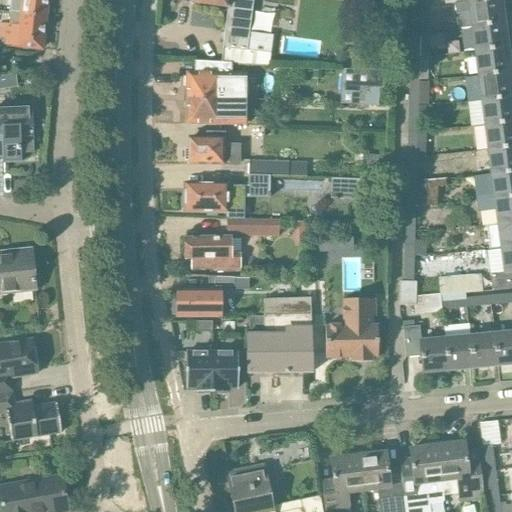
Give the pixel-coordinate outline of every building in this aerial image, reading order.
[(10,0),(11,1),(12,1),(11,14),(44,18),(45,0),(10,0)] [(191,0),(191,5),(228,9),(221,64),(230,64),(230,63),(237,63),(237,65),(267,66),(268,54),(264,53),(246,51),(252,0),(191,0)] [(455,4),(459,29),(473,27),(504,23),(501,0),(443,0),(444,5),(455,4)] [(410,33),(420,33),(420,32),(429,32),(430,8),(411,8),(410,33)] [(0,24),(0,37),(7,39),(6,46),(40,50),(44,18),(11,14),(10,25),(0,24)] [(473,27),(476,51),(507,47),(504,23),(473,27)] [(410,57),(420,58),(420,33),(410,33),(410,57)] [(476,51),(479,76),(510,72),(507,47),(476,51)] [(336,66),(345,67),(346,54),(337,53),(336,66)] [(419,81),(420,58),(410,57),(409,82),(419,83),(419,81)] [(186,72),(185,99),(244,100),(245,100),(245,74),(230,74),(230,64),(221,64),(197,64),(197,72),(186,72)] [(339,71),(338,103),(375,104),(376,72),(339,71)] [(479,76),(482,101),(511,96),(511,83),(510,72),(479,76)] [(408,107),(418,107),(418,106),(419,83),(409,82),(408,107)] [(511,96),(482,101),(486,125),(511,121),(511,96)] [(185,99),(185,126),(244,126),(244,100),(185,99)] [(417,132),(417,130),(417,126),(418,107),(408,107),(408,132),(417,132)] [(0,158),(2,158),(3,164),(21,162),(20,144),(34,143),(31,108),(0,110),(0,158)] [(511,121),(486,125),(489,150),(511,146),(511,121)] [(417,157),(426,157),(426,130),(417,130),(417,132),(408,132),(407,157),(417,157)] [(226,144),(226,132),(206,132),(206,137),(188,136),(188,149),(185,149),(185,161),(188,161),(188,166),(225,167),(225,166),(240,166),(241,145),(226,144)] [(511,146),(489,150),(492,174),(511,171),(511,146)] [(406,182),(416,182),(417,157),(407,157),(406,182)] [(288,177),(289,162),(249,161),(249,176),(288,177)] [(473,178),(476,201),(511,196),(511,171),(492,174),(492,176),(473,178)] [(185,194),(185,212),(225,212),(225,220),(226,220),(244,220),(244,198),(250,198),(250,182),(270,183),(270,176),(249,176),(248,176),(248,186),(227,186),(227,185),(187,184),(187,190),(190,190),(190,194),(185,194)] [(331,179),(331,182),(332,182),(331,187),(337,188),(336,198),(333,198),(333,201),(337,201),(337,199),(370,200),(371,181),(331,179)] [(425,207),(425,182),(416,182),(406,182),(406,206),(416,207),(425,207)] [(497,211),(498,223),(511,221),(511,196),(476,201),(477,214),(497,211)] [(416,207),(406,206),(405,231),(415,232),(416,207)] [(191,260),(191,271),(241,269),(241,254),(232,254),(232,237),(278,237),(278,220),(226,220),(226,236),(183,237),(184,260),(191,260)] [(295,242),(304,241),(303,221),(295,222),(295,242)] [(511,221),(498,223),(502,248),(511,246),(511,221)] [(404,256),(414,256),(415,232),(405,231),(404,256)] [(319,237),(319,253),(336,252),(336,237),(319,237)] [(489,275),(491,291),(511,288),(511,246),(502,248),(505,273),(489,275)] [(0,294),(36,290),(32,251),(0,254),(0,294)] [(404,256),(404,281),(404,282),(414,282),(414,281),(414,256),(404,256)] [(439,297),(442,296),(482,293),(481,275),(438,278),(439,294),(439,297)] [(176,302),(172,302),(172,315),(176,315),(177,317),(207,317),(220,317),(220,290),(234,290),(234,277),(208,277),(208,290),(176,290),(176,302)] [(399,282),(399,307),(403,307),(415,306),(416,306),(416,299),(416,290),(416,283),(414,282),(404,282),(399,282)] [(497,295),(492,296),(493,306),(498,305),(509,304),(508,294),(497,295)] [(476,297),(467,298),(468,308),(478,307),(484,307),(483,296),(476,297)] [(310,298),(263,300),(264,316),(310,315),(310,298)] [(456,299),(442,301),(443,311),(448,310),(457,309),(460,309),(459,299),(456,299)] [(326,327),(326,359),(350,359),(351,363),(371,363),(371,359),(377,359),(377,326),(371,326),(371,317),(374,317),(374,300),(343,300),(343,327),(326,327)] [(264,333),(245,333),(245,353),(246,375),(314,374),(313,326),(311,326),(310,315),(264,316),(264,317),(264,319),(264,330),(264,333)] [(249,317),(249,330),(264,330),(264,319),(264,317),(249,317)] [(196,322),(196,332),(212,332),(212,322),(196,322)] [(422,357),(424,373),(449,371),(446,339),(421,341),(420,327),(402,328),(405,358),(422,357)] [(511,332),(495,334),(498,367),(511,365),(511,332)] [(495,334),(471,337),(474,369),(498,367),(495,334)] [(471,337),(446,339),(449,371),(474,369),(471,337)] [(0,394),(13,392),(10,378),(37,374),(31,340),(0,345),(0,394)] [(212,353),(186,353),(186,389),(196,389),(196,393),(197,393),(205,393),(212,393),(212,353)] [(245,353),(212,353),(212,393),(218,393),(227,393),(228,393),(228,389),(238,389),(238,375),(246,375),(245,353)] [(0,414),(7,414),(11,442),(61,434),(57,404),(33,408),(32,401),(14,404),(13,392),(0,394),(0,414)] [(481,445),(498,442),(494,420),(477,423),(481,445)] [(458,495),(459,503),(484,500),(480,461),(468,463),(465,442),(437,446),(444,497),(458,495)] [(410,460),(399,462),(402,483),(406,511),(430,511),(430,504),(443,503),(443,497),(444,497),(437,446),(409,450),(410,457),(410,460)] [(377,488),(379,511),(406,511),(402,483),(391,485),(386,453),(359,456),(364,490),(377,488)] [(493,454),(483,455),(486,473),(495,472),(493,454)] [(319,481),(323,511),(351,511),(349,492),(364,490),(359,456),(331,460),(333,480),(319,481)] [(264,468),(227,476),(234,511),(273,511),(272,506),(264,468)] [(0,488),(0,497),(2,511),(64,511),(68,511),(61,476),(0,488)] [(487,481),(489,498),(498,497),(496,480),(487,481)]
